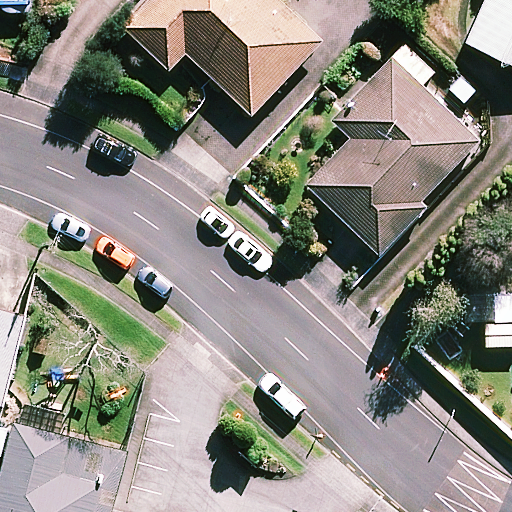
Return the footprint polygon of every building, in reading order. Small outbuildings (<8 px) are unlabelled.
[(323,40),(281,0),(148,0),(126,24),(171,68),(189,50),(253,112),(323,40)] [(511,0),(486,0),(469,40),(511,58),(511,0)] [(410,44),(395,59),(338,120),(355,137),(310,184),(383,253),(428,206),(422,200),(480,139),(424,86),(439,71),(410,44)] [(21,319),(0,314),(0,407),(1,408),(21,319)] [(109,511),(123,456),(11,429),(0,474),(0,511),(109,511)]
